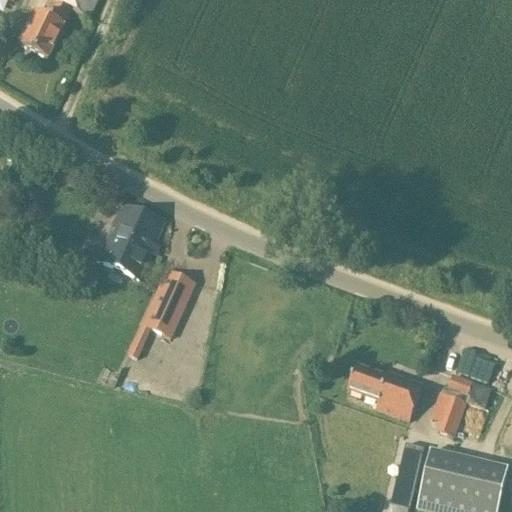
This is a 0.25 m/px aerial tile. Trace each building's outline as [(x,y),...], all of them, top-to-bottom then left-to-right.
[(47,0),(55,4),(54,6),(47,19),(34,13),(17,47),(47,62),(64,28),(63,28),(70,14),(71,11),(89,20),(97,0),(47,0)] [(121,209),(96,264),(139,283),(164,228),(121,209)] [(187,305),(157,292),(140,329),(170,343),(187,305)] [(379,405),(376,411),(410,424),(423,391),(383,376),(382,379),(358,370),(349,394),(379,405)] [(454,378),(449,392),(468,398),(473,385),(454,378)] [(449,399),(436,433),(454,440),(467,405),(465,405),(449,399)] [(399,483),(394,506),(413,511),(428,450),(409,446),(400,483),(399,483)] [(418,511),(498,511),(509,472),(431,453),(417,511),(418,511)]
